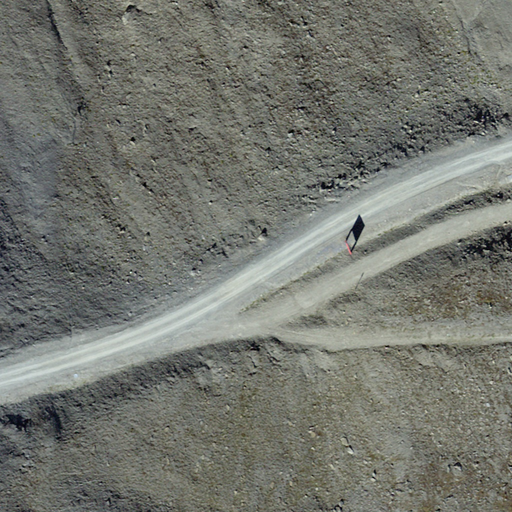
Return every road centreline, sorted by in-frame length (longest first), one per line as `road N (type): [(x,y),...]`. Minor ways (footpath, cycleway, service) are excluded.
road 1 (track): [(165,331),(384,194),(511,147)]
road 2 (track): [(0,372),(165,331)]
